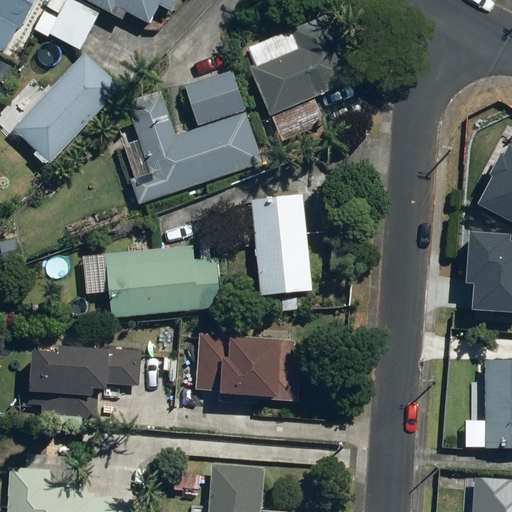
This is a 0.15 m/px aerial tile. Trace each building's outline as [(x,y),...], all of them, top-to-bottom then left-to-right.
[(0,0),(0,42),(15,51),(43,0),(0,0)] [(54,0),(52,6),(62,12),(51,32),(84,50),(105,12),(154,38),(171,7),(182,12),(188,0),(54,0)] [(285,143),(336,124),(326,95),(365,81),(339,10),(249,42),(285,143)] [(50,93),(46,88),(13,119),(54,163),(132,91),(95,51),(50,93)] [(146,138),(131,142),(150,201),(275,162),(245,67),(135,101),(146,138)] [(314,192),(261,197),(271,295),(324,290),(314,192)] [(511,321),(511,220),(502,214),(471,264),(492,276),(477,300),(511,321)] [(202,244),(92,250),(95,292),(120,290),(121,313),(231,308),(229,255),(202,256),(202,244)] [(206,329),(202,387),(296,394),(300,336),(206,329)] [(35,389),(108,394),(109,387),(127,388),(128,382),(146,383),(149,345),(73,339),(73,347),(38,345),(35,389)] [(511,364),(484,363),(481,449),(511,450),(511,364)] [(14,460),(12,511),(138,511),(139,496),(81,494),(82,454),(34,452),(34,460),(14,460)] [(280,511),(281,506),(273,506),(275,466),(220,464),(219,504),(195,502),(194,511),(280,511)] [(511,511),(511,501),(483,500),(482,511),(511,511)]
